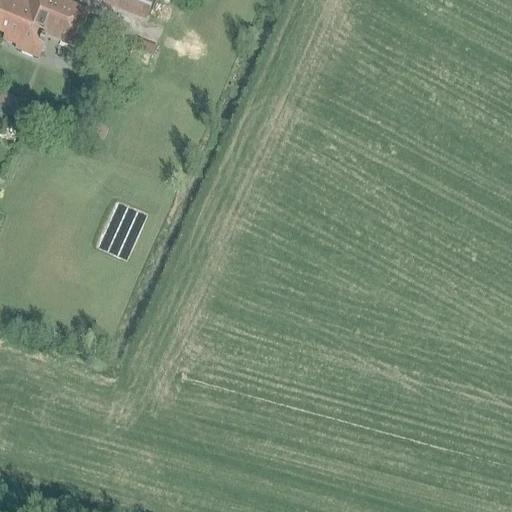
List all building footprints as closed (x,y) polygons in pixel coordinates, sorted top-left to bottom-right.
[(15,50),(35,59),(45,37),(72,50),(87,15),(54,0),(36,0),(33,7),(18,0),(7,0),(5,6),(0,3),(0,30),(20,39),(15,50)] [(108,0),(148,17),(155,0),(108,0)] [(83,46),(85,47),(112,59),(122,36),(94,23),(83,46)] [(159,50),(136,41),(127,64),(150,73),(159,50)] [(21,102),(0,94),(0,114),(14,120),(21,102)]
